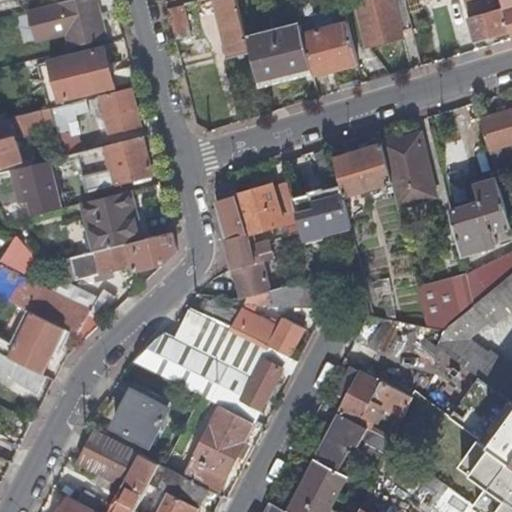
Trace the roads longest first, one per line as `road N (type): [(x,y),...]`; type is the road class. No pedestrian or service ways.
road 1 (residential): [(10,511),(84,374),(188,273),(200,249),(182,160)]
road 2 (residential): [(182,160),(511,62)]
road 3 (residential): [(238,511),(326,339)]
road 4 (residential): [(140,0),(182,160)]
